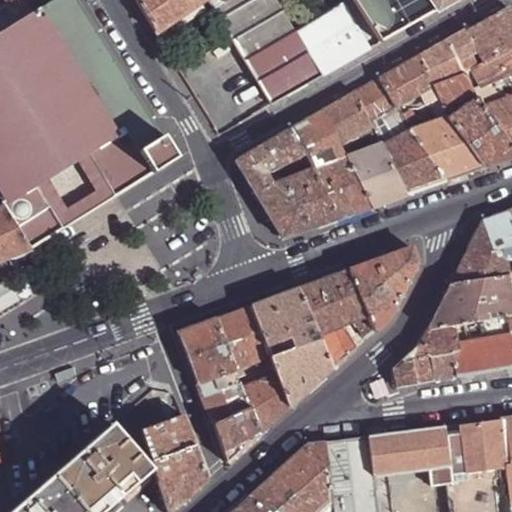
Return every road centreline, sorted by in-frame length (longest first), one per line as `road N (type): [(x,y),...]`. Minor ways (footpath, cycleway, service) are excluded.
road 1 (residential): [(485,0),(210,160)]
road 2 (tertiary): [(304,423),(403,333),(466,205)]
road 3 (unknown): [(210,160),(0,277)]
road 4 (tertiary): [(256,279),(466,205)]
road 5 (residential): [(304,423),(511,395)]
road 6 (residential): [(224,495),(158,316)]
road 7 (residential): [(112,0),(210,160)]
road 8 (tertiary): [(158,316),(0,371)]
road 9 (residential): [(210,160),(256,279)]
